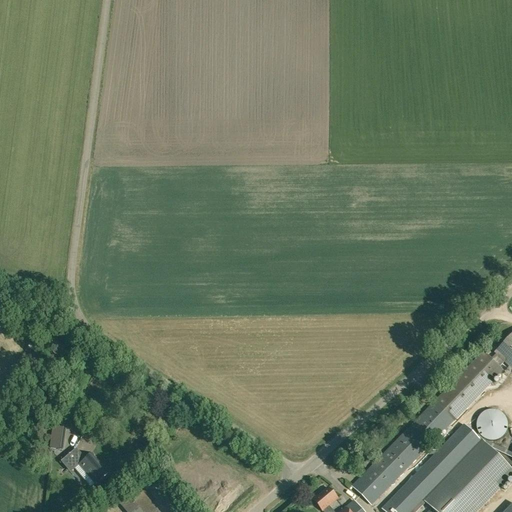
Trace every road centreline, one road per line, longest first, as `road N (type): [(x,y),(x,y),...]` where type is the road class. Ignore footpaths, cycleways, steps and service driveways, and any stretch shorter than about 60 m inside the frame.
road 1 (unclassified): [(298,472),(109,346),(78,315),(72,269),(107,0)]
road 2 (unclassified): [(298,472),(511,291)]
